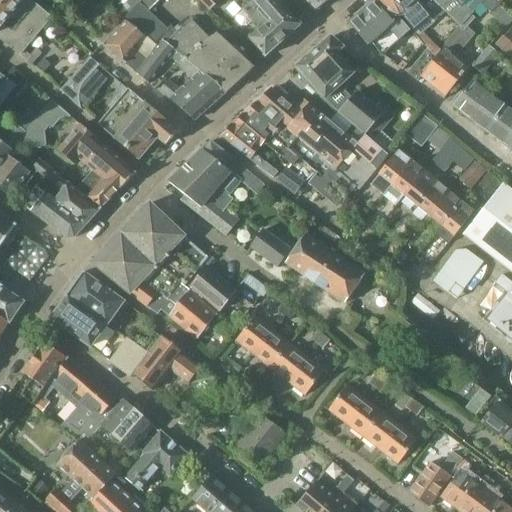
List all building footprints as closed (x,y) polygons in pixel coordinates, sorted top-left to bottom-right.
[(31,58),(23,50),(50,19),(28,0),(0,0),(0,39),(18,55),(27,63),(31,58)] [(176,51),(183,58),(227,92),(252,68),(244,60),(248,56),(235,45),(231,48),(216,35),(210,41),(190,19),(177,32),(171,26),(167,29),(148,12),(160,0),(129,0),(116,12),(125,20),(157,48),(163,41),(176,51)] [(197,0),(209,12),(221,0),(197,0)] [(252,0),(248,4),(282,42),(301,24),(300,23),(299,23),(277,0),(252,0)] [(303,0),(315,10),(326,0),(303,0)] [(413,29),(401,15),(397,18),(378,0),(374,0),(348,23),(368,46),(372,43),(382,54),(388,60),(394,52),(390,48),(410,31),(413,29)] [(466,22),(442,0),(378,0),(397,18),(401,15),(413,29),(430,16),(435,22),(446,13),(460,28),(464,24),(466,22)] [(472,16),(455,0),(442,0),(466,22),(472,16)] [(455,0),(472,16),(482,5),(488,12),(497,3),(493,0),(455,0)] [(505,29),(511,21),(511,17),(497,3),(488,12),(505,29)] [(282,42),(248,4),(241,10),(242,11),(237,17),(237,22),(241,27),(247,27),(253,23),(260,30),(249,40),(263,55),(262,57),(263,59),(282,42)] [(137,74),(156,50),(125,21),(103,44),(125,64),(137,74)] [(480,55),(466,44),(474,34),(464,24),(460,28),(443,48),(468,68),(468,69),(472,65),(480,55)] [(383,112),(358,91),(351,98),(341,87),(356,74),(338,54),(343,50),(331,36),(295,67),(325,101),(327,100),(340,112),(339,113),(350,123),(364,135),(383,112)] [(509,57),(511,53),(511,43),(503,36),(495,45),(509,57)] [(151,84),(176,51),(163,41),(157,48),(156,50),(137,74),(151,84)] [(500,56),(489,46),(480,55),(472,65),(482,75),(500,56)] [(468,68),(443,48),(434,59),(425,52),(407,74),(407,75),(408,74),(417,81),(416,81),(417,82),(421,77),(445,97),(468,68)] [(60,90),(80,109),(80,98),(81,90),(83,85),(100,66),(90,58),(60,90)] [(193,79),(185,86),(210,106),(225,94),(227,92),(183,58),(176,66),(193,79)] [(0,107),(3,103),(17,86),(9,78),(0,89),(0,107)] [(210,106),(185,86),(181,90),(168,80),(159,89),(177,104),(194,120),(210,106)] [(453,107),(470,120),(489,94),(473,81),(453,107)] [(99,123),(115,137),(114,139),(139,160),(157,139),(165,146),(177,132),(145,103),(128,89),(99,123)] [(388,155),(364,135),(350,123),(342,132),(314,108),(309,103),(298,115),(271,89),(254,104),(281,124),(286,129),(356,188),(360,191),(388,155)] [(470,120),(486,132),(506,107),(489,94),(470,120)] [(71,117),(64,110),(52,101),(17,143),(24,149),(47,147),(45,133),(50,127),(52,129),(60,119),(62,118),(65,117),(67,117),(68,117),(70,118),(71,117)] [(315,174),(307,184),(337,209),(356,188),(286,129),(281,124),(254,104),(243,114),(315,174)] [(24,130),(38,111),(32,107),(18,125),(24,130)] [(486,132),(503,145),(511,133),(511,111),(506,107),(486,132)] [(418,138),(432,122),(422,113),(408,130),(418,138)] [(289,169),(307,184),(315,174),(243,114),(230,125),(260,149),(265,144),(291,166),(289,169)] [(0,143),(0,162),(9,150),(24,130),(18,125),(2,145),(0,143)] [(135,173),(80,125),(58,151),(75,166),(79,160),(92,171),(75,190),(98,209),(101,211),(135,173)] [(255,155),(260,149),(230,125),(219,136),(250,161),(250,160),(273,178),(278,173),(255,155)] [(383,146),(391,141),(381,125),(373,130),(383,146)] [(437,128),(429,138),(442,147),(449,138),(437,128)] [(511,133),(503,145),(511,152),(511,133)] [(452,161),(462,149),(450,138),(441,151),(431,162),(443,172),(452,161)] [(244,168),(231,158),(211,142),(204,149),(167,183),(185,196),(181,200),(225,236),(239,220),(225,209),(233,200),(229,197),(241,182),(257,195),(265,186),(243,169),(244,168)] [(377,175),(391,186),(411,160),(398,149),(377,175)] [(474,160),(462,149),(452,161),(463,171),(474,160)] [(25,186),(36,172),(44,163),(40,160),(32,169),(29,173),(8,157),(12,152),(9,150),(0,162),(0,189),(12,198),(23,184),(25,186)] [(391,186),(403,195),(423,170),(411,160),(391,186)] [(458,180),(470,190),(486,171),(474,161),(458,180)] [(62,193),(55,202),(85,226),(98,209),(75,190),(68,185),(69,183),(44,163),(36,172),(62,193)] [(278,181),(294,194),(296,192),(303,182),(287,170),(278,181)] [(403,195),(416,206),(436,181),(423,170),(403,195)] [(416,206),(428,216),(449,191),(436,181),(416,206)] [(303,182),(296,192),(300,195),(308,186),(303,182)] [(511,191),(503,184),(463,235),(511,273),(511,191)] [(85,226),(55,202),(44,193),(36,188),(22,205),(66,239),(75,238),(85,226)] [(428,216),(441,226),(461,201),(449,191),(428,216)] [(448,244),(474,212),(461,201),(441,226),(435,234),(448,244)] [(208,258),(184,237),(149,203),(122,232),(157,266),(158,265),(184,286),(208,258)] [(0,247),(2,245),(6,248),(14,239),(10,235),(17,226),(0,212),(0,247)] [(251,248),(278,268),(291,250),(264,230),(251,248)] [(366,273),(305,233),(284,264),(344,305),(366,273)] [(118,235),(94,263),(145,308),(147,306),(172,277),(158,265),(156,268),(118,235)] [(433,281),(456,298),(482,263),(465,251),(456,251),(433,281)] [(190,286),(220,312),(235,293),(206,268),(190,286)] [(124,302),(83,272),(67,294),(68,295),(106,324),(107,325),(124,302)] [(511,284),(501,276),(495,284),(505,292),(484,319),(511,341),(511,284)] [(172,277),(147,306),(156,314),(167,301),(176,308),(168,318),(196,340),(218,314),(201,300),(202,299),(188,288),(187,289),(172,277)] [(0,319),(7,325),(9,323),(10,324),(25,302),(0,285),(0,319)] [(106,324),(68,295),(51,318),(90,347),(106,324)] [(285,302),(278,311),(284,316),(291,307),(285,302)] [(290,320),(297,312),(291,307),(284,316),(290,320)] [(242,318),(234,311),(226,321),(234,328),(242,318)] [(235,341),(253,355),(272,330),(255,316),(235,341)] [(253,355),(270,369),(289,344),(272,330),(253,355)] [(311,340),(317,344),(324,336),(317,331),(311,340)] [(329,341),(330,341),(324,336),(317,344),(323,349),(329,341)] [(200,367),(161,338),(159,342),(133,375),(154,391),(169,370),(187,384),(200,367)] [(128,340),(111,364),(120,371),(138,347),(128,340)] [(32,404),(43,389),(44,390),(49,383),(67,359),(46,342),(22,373),(33,382),(22,397),(32,404)] [(270,369),(287,382),(307,357),(289,344),(270,369)] [(131,378),(148,354),(138,347),(120,371),(131,378)] [(307,357),(287,382),(305,396),(324,371),(307,357)] [(81,369),(68,358),(67,359),(49,383),(60,392),(81,369)] [(71,401),(91,378),(81,369),(60,392),(71,401)] [(368,383),(374,388),(381,379),(375,374),(368,383)] [(60,426),(67,431),(104,389),(91,378),(71,401),(76,406),(60,426)] [(380,392),(387,384),(381,379),(374,388),(380,392)] [(328,410),(345,423),(365,398),(347,385),(328,410)] [(480,388),(462,410),(473,419),(491,396),(480,388)] [(67,431),(79,441),(80,441),(85,446),(101,426),(114,410),(110,406),(115,400),(104,389),(67,431)] [(345,423),(362,437),(382,412),(365,398),(345,423)] [(404,407),(410,412),(417,403),(411,398),(404,407)] [(122,401),(114,410),(101,426),(132,453),(153,428),(122,401)] [(416,417),(423,408),(417,403),(410,412),(416,417)] [(481,423),(500,438),(511,423),(511,415),(496,403),(481,423)] [(362,437),(380,451),(399,426),(382,412),(362,437)] [(234,449),(259,468),(284,436),(260,416),(234,449)] [(511,423),(500,438),(500,439),(511,448),(511,423)] [(399,426),(380,451),(398,465),(417,440),(399,426)] [(441,426),(435,436),(457,447),(462,437),(441,426)] [(160,432),(123,477),(140,491),(160,467),(170,476),(188,456),(160,432)] [(80,441),(79,441),(57,465),(93,499),(116,475),(85,446),(80,441)] [(450,478),(453,480),(466,461),(453,452),(440,470),(431,463),(410,492),(430,507),(450,478)] [(440,497),(455,508),(475,482),(465,475),(472,466),(466,461),(453,480),(440,497)] [(347,475),(341,482),(347,488),(354,481),(347,475)] [(192,499),(206,511),(209,511),(229,490),(213,476),(192,499)] [(455,508),(460,511),(473,511),(495,483),(485,476),(479,484),(475,482),(455,508)] [(142,511),(111,482),(89,506),(94,511),(142,511)] [(296,507),(301,511),(321,511),(335,497),(317,482),(296,507)] [(347,488),(341,482),(334,490),(341,496),(347,488)] [(473,511),(494,511),(502,502),(496,497),(502,488),(495,483),(473,511)] [(71,511),(76,508),(57,489),(46,500),(58,511),(71,511)] [(209,511),(234,511),(243,503),(229,490),(209,511)] [(0,511),(16,511),(20,508),(0,492),(0,511)] [(321,511),(352,511),(335,497),(321,511)] [(494,511),(511,511),(511,497),(506,505),(502,502),(494,511)] [(253,511),(243,503),(234,511),(253,511)]
